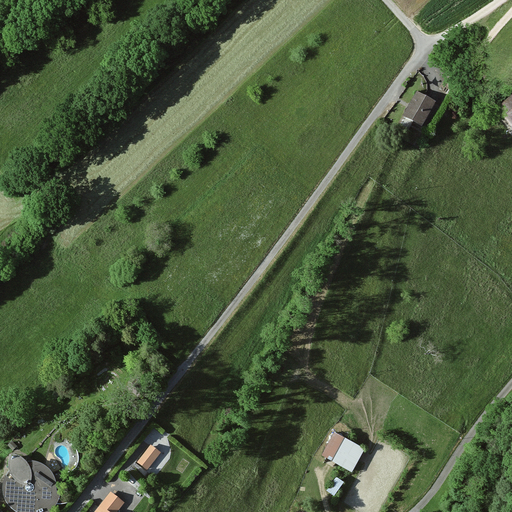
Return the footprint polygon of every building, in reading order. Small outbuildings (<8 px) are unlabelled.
[(509,119),(511,116),(511,87),(495,104),(509,119)] [(435,102),(417,91),(403,116),(421,126),(435,102)] [(131,386),(127,391),(137,399),(141,394),(131,386)] [(367,452),(335,434),(322,457),(353,475),(367,452)] [(150,447),(138,464),(148,471),(160,454),(150,447)] [(21,457),(14,455),(10,461),(10,468),(12,479),(6,474),(4,483),(5,498),(15,511),(33,511),(37,500),(57,506),(59,496),(56,482),(50,472),(39,461),(33,470),(28,463),(21,457)] [(122,511),(128,505),(112,493),(98,511),(122,511)]
